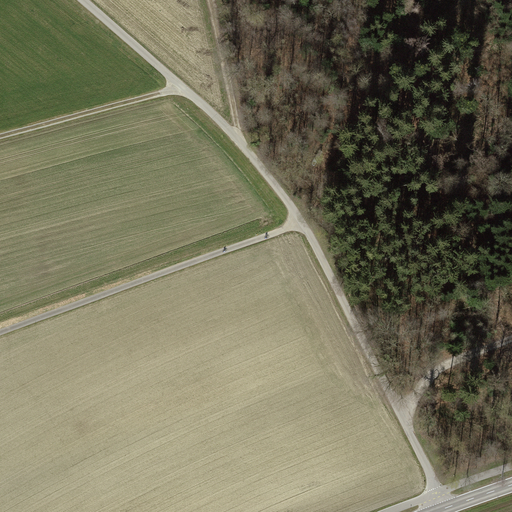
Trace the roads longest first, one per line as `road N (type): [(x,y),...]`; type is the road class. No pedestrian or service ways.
road 1 (track): [(445,511),(291,203),(236,136),(82,0)]
road 2 (track): [(304,224),(0,334)]
road 3 (track): [(184,88),(0,138)]
road 4 (track): [(406,426),(440,373),(511,340)]
road 5 (track): [(209,0),(236,136)]
